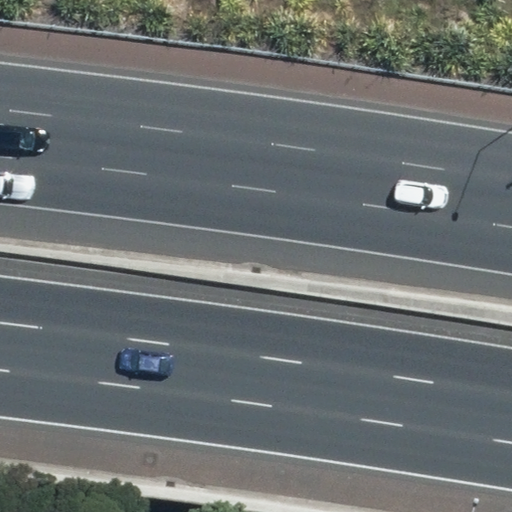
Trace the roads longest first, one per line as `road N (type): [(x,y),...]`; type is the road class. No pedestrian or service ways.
road 1 (motorway): [(511,399),(279,359),(0,326)]
road 2 (motorway): [(0,180),(511,252)]
